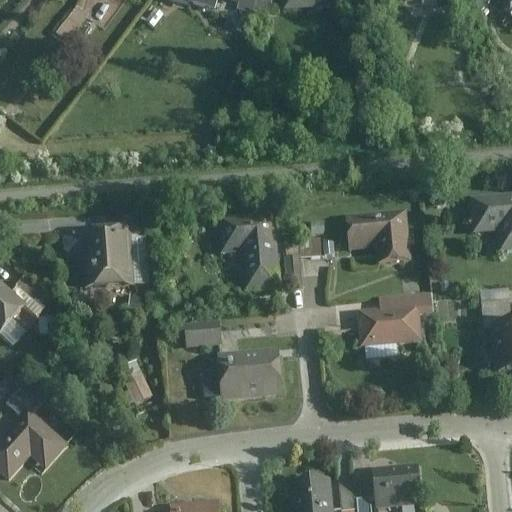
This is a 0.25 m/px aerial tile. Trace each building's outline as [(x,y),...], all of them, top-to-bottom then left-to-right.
[(239,0),(187,0),(186,4),(214,13),(217,0),(237,7),(239,0)] [(268,19),(272,0),(242,0),(239,12),(268,19)] [(348,0),(282,0),(283,12),(349,7),(348,0)] [(511,0),(491,0),(511,20),(511,0)] [(68,43),(89,16),(77,7),(56,34),(68,43)] [(511,202),(471,206),(474,238),(497,236),(500,258),(511,256),(511,202)] [(140,212),(109,214),(110,233),(125,232),(141,231),(140,212)] [(415,267),(407,214),(344,222),(349,255),(382,250),(385,271),(415,267)] [(285,290),(280,216),(217,220),(219,259),(247,257),(250,293),(285,290)] [(129,288),(125,232),(110,233),(63,237),(65,260),(83,258),(85,292),(129,288)] [(322,238),(296,239),(296,256),(322,254),(322,238)] [(302,258),(285,258),(286,286),(302,286),(302,258)] [(52,299),(25,277),(16,287),(43,309),(52,299)] [(0,336),(24,308),(0,288),(0,336)] [(511,319),(509,293),(478,296),(481,322),(511,319)] [(432,298),(381,301),(381,315),(419,312),(433,311),(432,298)] [(381,315),(358,318),(360,351),(422,345),(419,312),(381,315)] [(511,375),(511,326),(492,329),(497,377),(511,375)] [(218,349),(216,327),(180,331),(183,353),(218,349)] [(281,396),(276,356),(217,364),(222,404),(281,396)] [(145,372),(126,380),(136,404),(155,396),(145,372)] [(42,402),(24,386),(4,408),(21,424),(28,417),(42,402)] [(64,451),(28,417),(21,424),(0,445),(0,481),(4,486),(29,460),(42,473),(64,451)] [(389,511),(418,509),(413,469),(369,474),(373,511),(389,511)] [(332,511),(329,483),(291,488),(294,511),(332,511)] [(354,504),(350,485),(337,487),(340,511),(350,511),(355,511),(354,504)] [(354,511),(368,511),(367,502),(354,504),(355,511),(354,511)]
